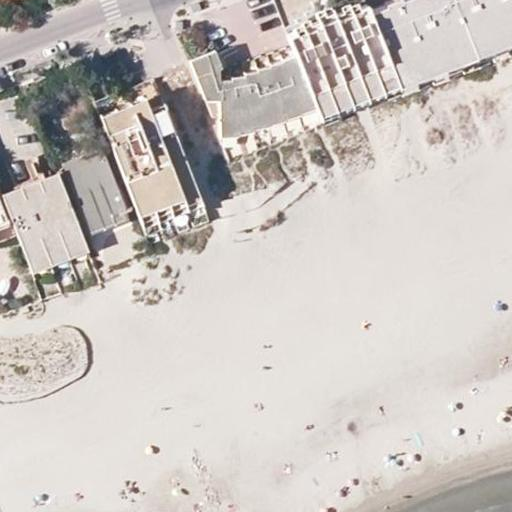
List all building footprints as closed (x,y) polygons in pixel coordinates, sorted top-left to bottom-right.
[(511,39),(511,0),(394,0),(367,10),(396,84),(511,39)] [(320,125),(400,94),(396,84),(367,10),(364,4),(285,35),(293,53),(301,76),(312,103),(320,125)] [(301,76),(293,53),(279,55),(280,57),(267,59),(267,62),(254,63),(255,66),(242,68),(243,71),(230,71),(230,75),(217,74),(211,64),(213,63),(207,46),(181,55),(197,95),(211,96),(212,134),(264,122),(312,103),(301,76)] [(212,134),(211,96),(197,95),(212,134)] [(100,126),(146,108),(141,96),(95,114),(100,126)] [(198,196),(160,102),(146,108),(100,126),(134,214),(180,196),(182,202),(198,196)] [(80,214),(117,200),(99,153),(83,159),(81,154),(60,163),(80,214)] [(79,236),(54,170),(0,191),(0,200),(23,257),(79,236)] [(117,200),(80,214),(87,232),(124,217),(117,200)] [(79,236),(23,257),(28,271),(84,249),(79,236)]
